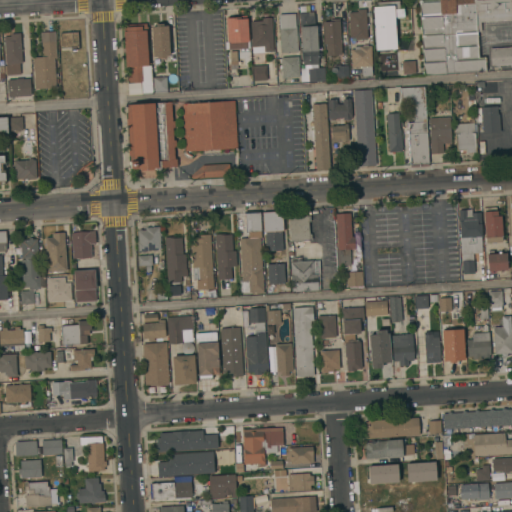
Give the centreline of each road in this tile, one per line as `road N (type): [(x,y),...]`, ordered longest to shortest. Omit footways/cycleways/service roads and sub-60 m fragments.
road 1 (residential): [(0,427),(511,390)]
road 2 (tertiary): [(511,175),(0,210)]
road 3 (residential): [(134,511),(102,0)]
